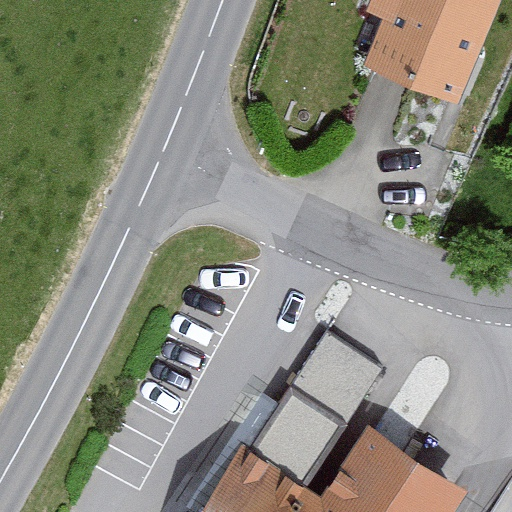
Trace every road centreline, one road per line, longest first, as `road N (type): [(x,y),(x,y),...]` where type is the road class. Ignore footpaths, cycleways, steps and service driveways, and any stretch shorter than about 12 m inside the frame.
road 1 (residential): [(160,156),(432,268),(511,286)]
road 2 (secondary): [(0,481),(160,156)]
road 3 (secondary): [(160,156),(221,0)]
